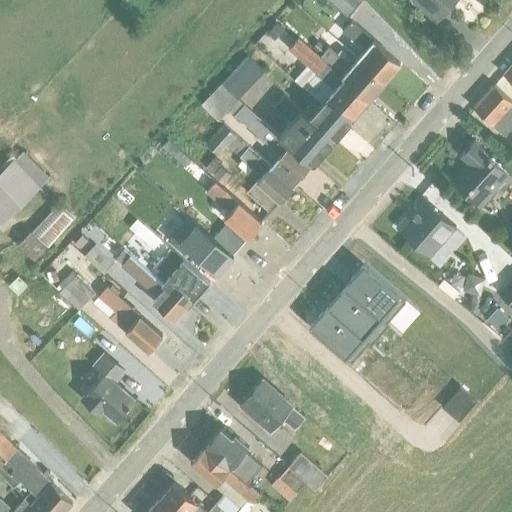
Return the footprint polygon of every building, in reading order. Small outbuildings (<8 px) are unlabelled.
[(334,0),(352,14),(363,0),(334,0)] [(413,0),(433,22),(457,0),(413,0)] [(284,198),(403,61),(349,15),(335,32),(356,50),(309,105),(300,98),(278,122),(288,131),(283,137),(253,171),(284,198)] [(511,94),(492,80),(476,102),(511,128),(511,94)] [(463,184),(488,205),(511,176),(511,152),(487,131),(473,148),(485,157),(463,184)] [(0,223),(55,173),(29,144),(0,170),(0,223)] [(232,165),(223,174),(238,189),(247,179),(232,165)] [(422,187),(395,220),(432,250),(459,218),(422,187)] [(246,193),(226,212),(250,238),(270,220),(246,193)] [(59,200),(39,229),(57,242),(77,212),(59,200)] [(142,213),(133,223),(159,246),(168,236),(142,213)] [(209,230),(148,302),(173,324),(234,252),(209,230)] [(124,240),(116,250),(100,237),(89,250),(111,269),(119,259),(156,291),(167,277),(124,240)] [(77,265),(57,285),(77,304),(96,285),(77,265)] [(161,330),(108,286),(93,305),(146,348),(161,330)] [(136,390),(100,366),(84,390),(120,415),(136,390)] [(298,395),(264,369),(238,404),(272,430),(298,395)] [(250,440),(220,418),(189,459),(218,482),(250,440)] [(65,511),(78,499),(0,425),(0,470),(29,498),(16,511),(65,511)] [(308,476),(313,481),(325,469),(301,446),(269,479),(288,497),(308,476)] [(187,511),(201,495),(172,472),(139,511),(187,511)]
